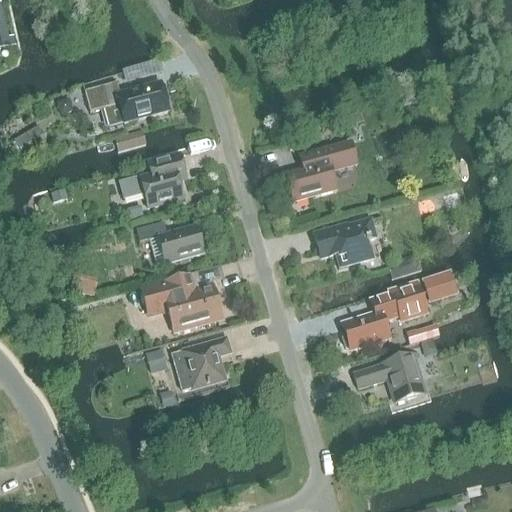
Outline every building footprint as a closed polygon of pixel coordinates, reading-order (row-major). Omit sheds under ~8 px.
[(0,10),(0,49),(14,46),(12,38),(7,39),(0,10)] [(119,97),(116,85),(84,94),(89,115),(118,107),(124,126),(167,115),(160,86),(119,97)] [(68,103),(58,106),(61,115),(71,113),(68,103)] [(358,113),(343,118),(347,130),(362,125),(358,113)] [(118,156),(146,148),(142,133),(114,141),(118,156)] [(293,206),(336,194),(329,171),(341,168),(355,164),(350,145),(305,157),(309,170),(285,176),(293,206)] [(179,157),(147,165),(148,168),(150,178),(124,184),(129,201),(143,198),(146,211),(183,201),(178,185),(187,183),(183,170),(179,157)] [(64,193),(51,197),(53,205),(66,201),(64,193)] [(457,193),(442,197),(446,212),(461,208),(457,193)] [(375,241),(370,223),(348,229),(348,227),(314,236),(320,261),(336,257),(339,270),(372,261),(368,245),(370,244),(369,242),(375,241)] [(163,225),(136,233),(139,245),(149,242),(156,267),(163,265),(164,267),(203,257),(195,229),(166,237),(163,225)] [(74,277),(70,293),(92,299),(96,284),(74,277)] [(191,279),(139,292),(144,313),(166,307),(173,336),(221,323),(211,288),(194,292),(191,279)] [(435,281),(423,285),(424,286),(430,305),(441,301),(435,282),(435,281)] [(432,314),(423,288),(370,304),(374,317),(341,326),(349,355),(389,342),(382,324),(394,321),(395,326),(432,314)] [(199,348),(199,350),(171,358),(181,395),(223,384),(216,360),(230,357),(226,341),(199,348)] [(429,341),(418,345),(421,354),(432,351),(429,341)] [(162,353),(146,357),(149,366),(164,362),(162,353)] [(424,396),(412,358),(353,377),(357,392),(387,383),(394,406),(424,396)]
